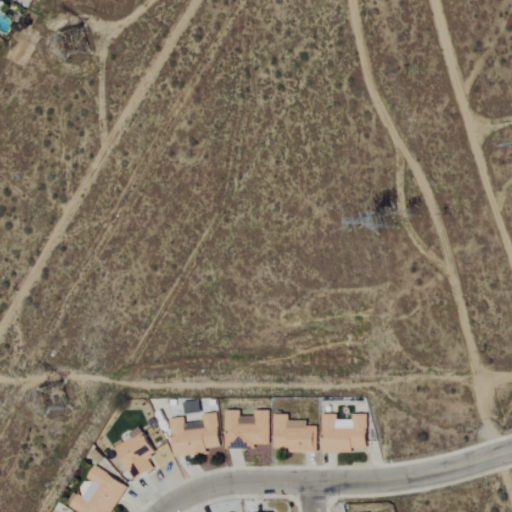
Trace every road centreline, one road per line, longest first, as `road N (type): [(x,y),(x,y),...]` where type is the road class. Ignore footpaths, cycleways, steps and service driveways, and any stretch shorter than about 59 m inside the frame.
road 1 (tertiary): [(312,482),(409,482),(511,450)]
road 2 (residential): [(160,511),(193,492),(232,483),(312,482),(314,511)]
